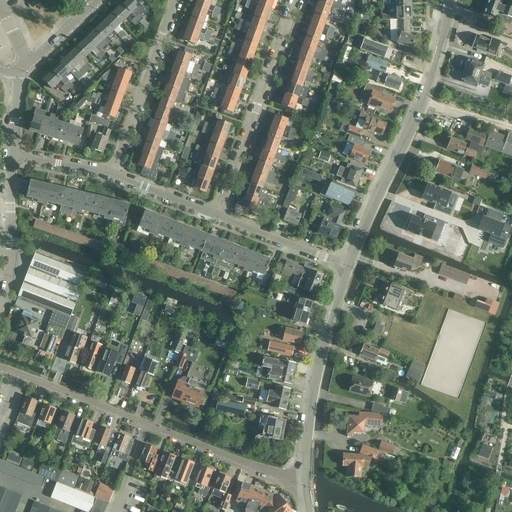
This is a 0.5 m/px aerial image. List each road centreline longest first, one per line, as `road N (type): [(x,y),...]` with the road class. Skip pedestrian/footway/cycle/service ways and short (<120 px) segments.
road 1 (residential): [(304,480),(0,367)]
road 2 (tertiary): [(347,263),(422,103),(450,0)]
road 3 (residential): [(218,214),(299,0)]
road 4 (tertiary): [(304,480),(314,382),(347,263)]
road 5 (residential): [(177,0),(113,172)]
road 6 (residential): [(0,312),(10,271),(12,154)]
road 7 (residential): [(347,263),(218,214)]
